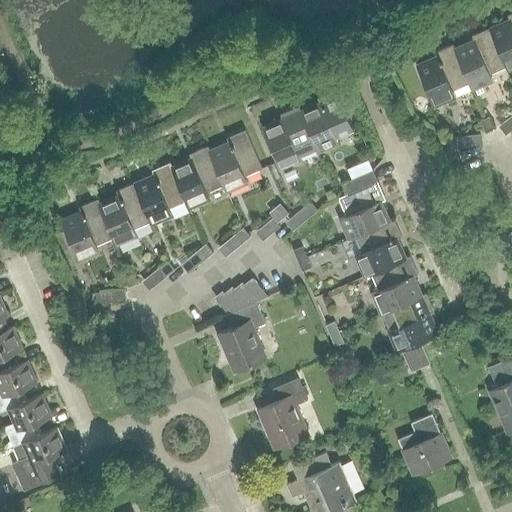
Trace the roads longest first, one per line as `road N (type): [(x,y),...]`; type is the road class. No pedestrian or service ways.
road 1 (residential): [(153,436),(121,435),(93,447),(15,267)]
road 2 (residential): [(442,276),(351,70)]
road 3 (residential): [(146,308),(269,244),(286,280)]
